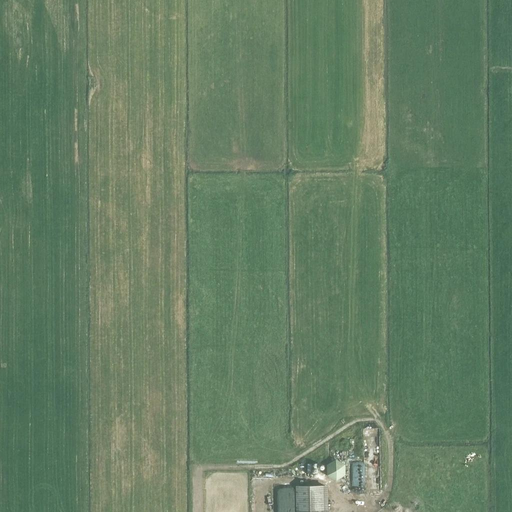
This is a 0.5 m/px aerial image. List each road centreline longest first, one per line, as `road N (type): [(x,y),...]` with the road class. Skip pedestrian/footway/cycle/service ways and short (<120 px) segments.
road 1 (track): [(193,467),(285,465),(352,422),(376,419)]
road 2 (track): [(367,406),(388,437),(389,486),(365,509)]
